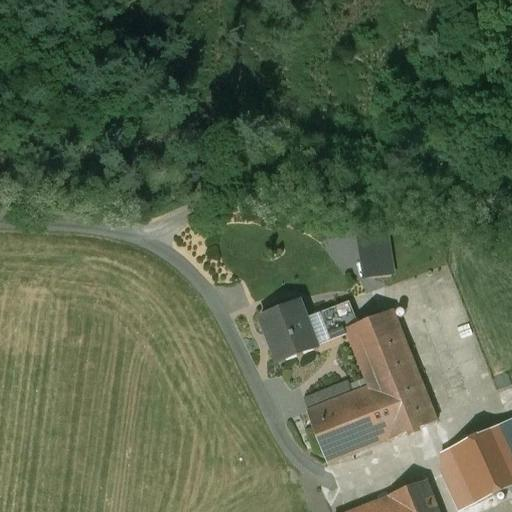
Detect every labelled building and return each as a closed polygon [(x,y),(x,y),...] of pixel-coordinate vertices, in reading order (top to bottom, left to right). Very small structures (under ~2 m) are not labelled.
[(300,302),(260,318),(279,365),(318,349),(318,348),(307,319),(300,302)] [(349,303),(307,319),(318,348),(349,336),(347,331),(358,326),(349,303)] [(358,326),(347,331),(349,336),(366,380),(370,388),(391,441),(392,442),(437,423),(393,312),(358,326)] [(348,382),(304,400),(309,412),(370,388),(366,380),(350,386),(348,382)] [(309,412),(307,413),(328,466),(391,441),(370,388),(309,412)] [(511,421),(505,425),(499,428),(511,455),(511,488),(511,489),(511,491),(511,421)] [(511,455),(499,428),(449,451),(457,469),(458,470),(474,506),(511,489),(511,488),(511,455)] [(461,511),(474,506),(458,470),(457,469),(442,476),(458,511),(461,511)] [(437,511),(426,482),(389,497),(390,499),(356,511),(437,511)]
